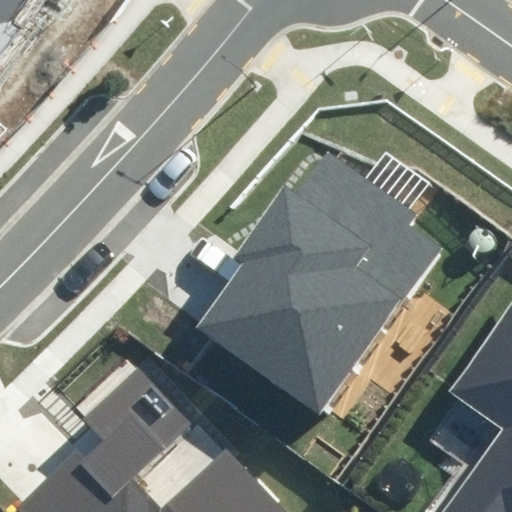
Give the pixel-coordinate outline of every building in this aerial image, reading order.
[(0,0),(0,59),(21,30),(11,24),(27,0),(0,0)] [(413,209),(328,148),(196,331),(322,422),(446,250),(405,221),(413,209)] [(471,243),(473,246),(476,249),(480,250),(484,250),(487,249),(490,246),(492,243),(493,240),(492,236),(491,233),(488,230),(485,228),(481,228),(478,229),(475,230),(472,233),(471,236),(471,240),(471,243)] [(511,511),(511,297),(445,395),(494,428),(436,511),(511,511)] [(197,423),(142,363),(76,421),(92,438),(18,503),(26,511),(290,511),(231,445),(165,504),(139,475),(197,423)]
